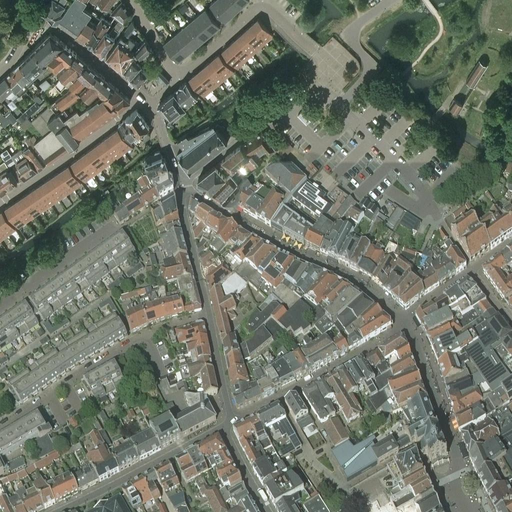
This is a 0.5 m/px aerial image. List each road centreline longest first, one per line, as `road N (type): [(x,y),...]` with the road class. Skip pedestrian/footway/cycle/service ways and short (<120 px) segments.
road 1 (residential): [(402,322),(372,293),(183,188)]
road 2 (residential): [(0,306),(173,195)]
road 3 (residential): [(468,511),(452,477),(451,440),(402,322)]
road 4 (residential): [(231,423),(394,334),(402,322)]
road 5 (residential): [(56,511),(223,428)]
road 6 (residential): [(0,203),(140,101)]
road 7 (residential): [(0,424),(144,337)]
road 8 (residential): [(140,101),(24,10)]
road 9 (residential): [(337,104),(369,72),(354,28),(389,0)]
road 10 (residential): [(183,188),(207,316)]
road 11 (residential): [(422,190),(337,104)]
